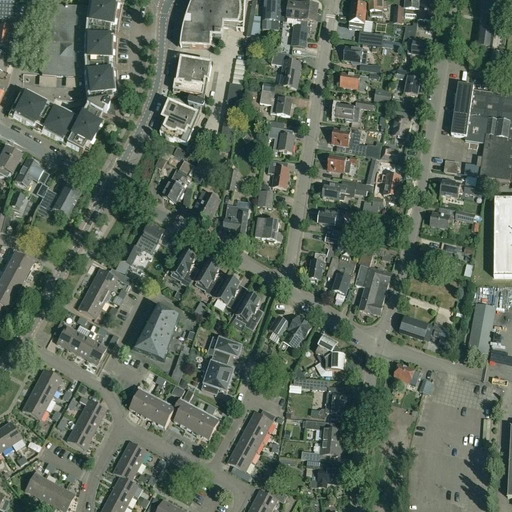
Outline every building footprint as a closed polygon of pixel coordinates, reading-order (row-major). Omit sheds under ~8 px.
[(17,0),(1,0),(2,4),(0,4),(0,23),(16,25),(17,0)] [(79,122),(26,95),(24,97),(19,95),(9,114),(14,117),(12,120),(33,130),(34,127),(43,132),(41,135),(61,145),(63,142),(67,144),(66,148),(82,156),(86,148),(89,149),(100,129),(96,127),(101,118),(101,117),(103,113),(110,116),(114,113),(111,97),(108,74),(108,63),(108,41),(110,30),(113,7),(115,2),(108,0),(92,0),(92,4),(88,3),(88,9),(67,8),(67,7),(65,7),(65,8),(45,7),(41,77),(81,79),(81,77),(83,77),(86,100),(87,106),(85,107),(85,110),(79,122)] [(222,38),(223,33),(224,30),(228,30),(228,26),(244,27),(245,2),(213,0),(196,0),(191,11),(186,27),(185,32),(183,41),(182,46),(182,50),(211,51),(211,44),(219,46),(221,42),(222,38)] [(279,23),(280,0),(263,0),(263,23),(279,23)] [(383,14),(383,11),(387,11),(387,5),(382,5),(382,0),(369,0),(370,14),(370,18),(382,19),(382,14),(383,14)] [(406,0),(405,20),(405,22),(410,23),(410,18),(410,16),(417,17),(418,17),(418,15),(419,0),(418,0),(406,0)] [(435,2),(419,0),(418,15),(418,17),(417,17),(417,22),(434,24),(435,2)] [(498,12),(500,3),(482,0),(480,17),(476,49),(492,51),(496,20),(497,20),(498,12)] [(349,31),(363,33),(366,6),(352,4),(349,24),(349,31)] [(287,21),(301,23),(302,16),(303,6),(302,7),(289,6),(287,21)] [(302,16),(301,23),(300,29),(301,29),(300,35),(294,34),(292,48),(293,48),(298,49),(305,50),(307,30),(303,30),(304,23),(316,24),(318,8),(303,6),(302,16)] [(394,10),(393,26),(401,27),(403,10),(394,10)] [(11,30),(7,30),(8,25),(0,24),(0,38),(9,40),(11,30)] [(372,38),(360,36),(358,47),(370,49),(372,38)] [(0,48),(7,50),(9,40),(0,38),(0,48)] [(428,51),(429,46),(419,45),(420,43),(414,42),(414,43),(409,42),(407,56),(412,57),(427,59),(429,57),(429,52),(428,51)] [(402,46),(384,44),(383,50),(401,52),(402,46)] [(344,61),(344,63),(352,65),(352,66),(359,67),(360,66),(365,67),(367,59),(366,59),(367,53),(346,50),(345,55),(343,57),(342,60),(344,61)] [(301,66),(286,63),(287,57),(273,54),(271,67),(284,69),(280,89),(296,91),(301,66)] [(209,84),(212,68),(197,65),(198,64),(197,63),(196,63),(194,62),(193,62),(190,62),(188,62),(188,64),(182,62),(180,71),(177,70),(173,95),(180,96),(180,94),(203,99),(206,83),(209,84)] [(379,76),(381,69),(371,67),(371,69),(360,67),(359,73),(379,76)] [(417,99),(420,83),(419,83),(420,79),(416,79),(416,76),(398,73),(396,81),(408,83),(405,97),(417,99)] [(341,86),(340,90),(357,92),(357,94),(366,95),(367,84),(365,84),(365,79),(360,79),(360,78),(342,76),(341,80),(340,80),(339,84),(341,86)] [(243,88),(230,86),(229,92),(242,94),(243,88)] [(474,89),(458,87),(457,99),(458,99),(457,108),(455,108),(451,138),(465,140),(465,144),(485,147),(480,180),(511,184),(511,186),(511,185),(511,97),(511,99),(473,93),(474,89)] [(392,95),(376,92),(374,105),(390,108),(392,95)] [(262,93),(260,106),(272,108),(271,116),(277,117),(290,120),(292,104),(279,102),(274,101),(275,95),(262,93)] [(205,110),(206,107),(191,102),(189,105),(189,108),(204,113),(205,110)] [(406,105),(392,102),(391,108),(405,111),(406,105)] [(372,114),(374,106),(357,103),(356,110),(372,114)] [(194,134),(191,132),(197,118),(176,109),(177,107),(170,105),(160,128),(163,129),(160,137),(166,139),(165,141),(168,142),(169,143),(170,144),(172,144),(174,144),(175,143),(188,148),(194,134)] [(336,116),(336,120),(345,122),(345,124),(352,125),(352,124),(358,125),(359,118),(353,117),(354,110),(337,107),(337,108),(335,109),(335,113),(336,116)] [(403,119),(395,117),(393,126),(394,127),(392,138),(406,141),(408,131),(409,132),(410,124),(402,122),(403,119)] [(281,142),(279,152),(279,154),(292,156),(294,140),(282,138),(283,132),(270,130),(268,140),(281,142)] [(330,145),(332,145),(331,147),(348,149),(350,139),(353,140),(354,139),(360,140),(361,134),(354,133),(354,136),(350,135),(334,132),(333,139),(331,139),(330,145)] [(383,148),(381,161),(397,163),(398,155),(391,154),(392,150),(383,148)] [(174,157),(196,167),(197,159),(177,149),(174,157)] [(0,159),(0,176),(7,180),(9,176),(12,177),(22,159),(5,150),(0,159)] [(326,171),(327,172),(327,173),(344,175),(345,166),(349,167),(349,165),(356,166),(357,161),(350,160),(350,162),(346,162),(346,161),(330,159),(329,165),(327,165),(326,171)] [(36,184),(42,173),(37,171),(38,168),(26,161),(13,184),(26,191),(31,181),(36,184)] [(469,163),(467,183),(478,185),(480,164),(469,163)] [(163,192),(165,193),(162,199),(168,202),(184,175),(188,177),(193,169),(184,164),(175,180),(173,179),(170,184),(168,187),(167,186),(163,192)] [(444,175),(456,177),(458,166),(446,164),(444,175)] [(274,177),(272,190),(286,192),(289,172),(275,170),(269,169),(268,176),(274,177)] [(233,193),(238,173),(230,171),(226,192),(233,193)] [(175,206),(178,200),(180,201),(183,195),(182,194),(183,191),(186,186),(185,186),(187,182),(186,182),(188,177),(184,175),(168,202),(175,206)] [(369,175),(367,187),(374,189),(375,186),(377,177),(369,175)] [(398,192),(399,192),(399,188),(400,180),(386,178),(383,197),(397,200),(398,192)] [(477,190),(489,192),(490,183),(478,181),(477,190)] [(458,201),(459,195),(473,197),(475,189),(454,186),(454,184),(446,182),(446,184),(442,183),(440,198),(458,201)] [(81,194),(65,186),(59,198),(48,192),(39,208),(51,214),(52,212),(67,220),(81,194)] [(329,191),(324,190),(323,200),(339,202),(344,203),(344,199),(353,200),(354,196),(366,198),(367,194),(372,195),(373,189),(355,186),(355,192),(346,190),(345,190),(341,190),(341,188),(330,186),(329,191)] [(19,211),(24,198),(23,198),(23,197),(15,194),(15,195),(10,208),(19,211)] [(203,194),(195,209),(200,211),(196,217),(198,218),(198,220),(201,222),(203,221),(210,224),(221,203),(203,194)] [(258,209),(272,211),(274,196),(260,194),(258,209)] [(241,198),(240,206),(253,208),(254,200),(241,198)] [(383,202),(373,200),(372,208),(382,210),(383,202)] [(511,201),(495,201),(494,280),(511,280),(511,201)] [(236,234),(236,238),(245,239),(249,211),(228,208),(226,222),(225,222),(224,232),(236,234)] [(320,218),(318,218),(317,224),(319,225),(318,226),(334,229),(335,228),(339,229),(341,217),(337,216),(337,214),(325,212),(324,217),(320,217),(320,218)] [(455,221),(473,225),(475,218),(457,213),(455,221)] [(477,213),(475,219),(483,221),(485,215),(477,213)] [(452,228),(453,219),(433,215),(430,228),(447,231),(448,228),(452,228)] [(6,218),(1,235),(7,236),(11,219),(6,218)] [(269,245),(273,246),(276,244),(276,243),(281,244),(282,237),(277,236),(279,225),(258,222),(255,240),(261,241),(266,242),(266,243),(267,243),(269,245)] [(156,247),(163,234),(148,226),(141,239),(142,239),(139,243),(148,248),(150,244),(156,247)] [(361,233),(344,229),(342,238),(362,242),(364,230),(361,230),(361,233)] [(326,236),(325,244),(338,246),(339,239),(326,236)] [(138,253),(129,248),(116,272),(134,281),(145,257),(138,253)] [(420,263),(419,264),(429,266),(428,267),(448,272),(452,255),(423,248),(421,257),(419,258),(419,262),(420,263)] [(192,271),(194,268),(191,267),(195,261),(184,254),(170,278),(180,284),(180,285),(188,290),(198,274),(192,271)] [(315,282),(320,283),(321,283),(323,273),(324,273),(325,266),(324,266),(326,257),(316,255),(314,264),(311,264),(308,281),(310,281),(311,283),(314,283),(315,282)] [(359,313),(370,316),(380,318),(382,310),(382,309),(388,286),(389,286),(391,277),(382,274),(382,272),(378,271),(377,273),(369,271),(372,258),(362,255),(358,268),(360,269),(355,288),(365,291),(359,313)] [(0,314),(2,310),(7,313),(33,266),(14,256),(0,282),(0,314)] [(332,294),(345,298),(349,286),(353,287),(355,278),(352,277),(356,264),(349,262),(350,259),(342,257),(340,263),(332,260),(328,272),(335,274),(334,277),(338,278),(332,294)] [(208,264),(195,288),(205,294),(204,295),(213,300),(222,284),(216,281),(218,278),(216,276),(219,270),(208,264)] [(154,268),(150,277),(159,282),(164,273),(154,268)] [(117,281),(99,271),(93,282),(111,291),(117,281)] [(129,289),(132,283),(122,277),(119,283),(129,289)] [(229,280),(216,301),(227,307),(226,309),(235,313),(242,300),(237,297),(238,294),(236,293),(240,287),(229,280)] [(88,292),(106,301),(111,291),(93,282),(88,292)] [(100,311),(106,301),(88,292),(83,302),(100,311)] [(260,303),(249,297),(235,321),(245,327),(244,329),(253,334),(262,317),(257,314),(258,311),(256,310),(260,303)] [(77,312),(95,322),(100,311),(83,302),(77,312)] [(157,303),(131,351),(162,363),(180,316),(157,303)] [(487,356),(496,309),(476,306),(468,353),(487,356)] [(194,316),(201,320),(204,314),(197,310),(194,316)] [(269,332),(273,335),(270,341),(276,345),(280,339),(281,339),(289,326),(278,319),(269,332)] [(304,341),(305,341),(313,329),(298,319),(282,343),(296,352),(304,341)] [(432,331),(433,329),(428,328),(428,326),(405,319),(400,336),(423,343),(423,342),(428,344),(432,331)] [(100,327),(107,331),(110,325),(104,322),(100,327)] [(433,329),(432,331),(435,332),(433,337),(440,340),(443,330),(443,328),(434,325),(433,329)] [(56,346),(66,352),(76,334),(65,328),(56,346)] [(443,330),(440,340),(447,342),(450,332),(443,330)] [(106,333),(102,331),(100,337),(97,342),(100,344),(106,333)] [(86,339),(85,339),(76,357),(86,362),(96,344),(91,342),(94,336),(89,333),(86,339)] [(66,352),(76,357),(85,339),(76,334),(66,352)] [(118,340),(113,337),(107,348),(112,351),(118,340)] [(208,356),(213,358),(226,363),(228,357),(237,360),(241,349),(213,339),(208,356)] [(336,351),(335,350),(337,347),(324,340),(315,356),(318,357),(317,359),(320,364),(339,354),(339,353),(338,353),(337,352),(336,351)] [(106,350),(96,344),(86,362),(97,368),(106,350)] [(171,380),(178,386),(189,356),(181,353),(171,380)] [(344,359),(340,359),(340,357),(339,356),(339,354),(320,364),(323,370),(325,370),(325,373),(343,374),(344,359)] [(208,376),(230,383),(233,372),(224,369),(226,363),(213,358),(210,365),(212,365),(208,376)] [(406,387),(407,385),(409,386),(411,380),(417,382),(420,375),(414,373),(414,372),(398,366),(394,379),(401,382),(400,385),(406,387)] [(43,373),(38,383),(56,392),(61,382),(43,373)] [(204,386),(203,386),(201,392),(215,397),(217,391),(226,394),(230,383),(208,376),(204,386)] [(317,383),(294,381),(294,388),(301,389),(301,390),(316,391),(328,393),(325,415),(331,416),(347,418),(348,407),(349,407),(350,399),(343,398),(344,385),(328,384),(317,383)] [(423,382),(419,393),(425,395),(430,396),(434,385),(423,382)] [(50,403),(56,392),(38,383),(32,393),(50,403)] [(175,388),(171,395),(181,400),(185,393),(175,388)] [(183,402),(189,405),(194,395),(188,392),(183,402)] [(32,393),(27,403),(45,413),(50,403),(32,393)] [(174,412),(139,393),(129,412),(165,431),(172,419),(176,421),(174,424),(209,444),(219,425),(179,403),(174,412)] [(106,412),(81,399),(78,404),(85,408),(82,413),(100,423),(106,412)] [(39,423),(45,413),(27,403),(21,413),(39,423)] [(206,412),(213,416),(216,411),(208,407),(206,412)] [(260,418),(255,415),(249,425),(267,434),(275,419),(263,412),(260,418)] [(95,433),(100,423),(82,413),(77,423),(95,433)] [(484,421),(482,446),(489,447),(490,421),(484,421)] [(77,423),(72,434),(89,443),(95,433),(77,423)] [(305,431),(313,432),(319,433),(320,424),(306,423),(306,424),(303,423),(303,429),(305,429),(305,431)] [(21,441),(10,425),(0,431),(11,448),(21,441)] [(267,434),(249,425),(244,435),(261,445),(267,434)] [(11,448),(0,431),(0,452),(2,454),(11,448)] [(342,433),(322,431),(320,444),(341,446),(341,445),(343,444),(343,439),(341,438),(342,433)] [(66,444),(84,453),(89,443),(72,434),(66,444)] [(261,445),(244,435),(238,445),(256,455),(261,445)] [(38,455),(41,450),(30,444),(27,449),(38,455)] [(320,444),(319,457),(339,459),(340,454),(342,453),(342,448),(341,447),(341,446),(320,444)] [(147,455),(130,445),(124,455),(142,465),(147,455)] [(256,455),(238,445),(233,455),(251,465),(256,455)] [(307,462),(307,463),(316,464),(317,456),(317,455),(302,454),(301,462),(307,462)] [(119,465),(136,475),(142,465),(124,455),(119,465)] [(227,466),(245,475),(251,465),(233,455),(227,466)] [(327,486),(342,488),(343,476),(335,475),(335,474),(328,473),(324,472),(325,465),(316,464),(307,463),(306,471),(313,471),(312,484),(319,485),(318,490),(326,490),(327,486)] [(138,488),(131,485),(136,475),(119,465),(113,475),(138,489),(138,488)] [(113,476),(120,479),(115,489),(132,499),(138,489),(113,475),(113,476)] [(34,499),(44,481),(34,476),(24,493),(34,499)] [(44,481),(34,499),(45,504),(54,487),(44,481)] [(55,510),(64,492),(54,487),(45,504),(55,510)] [(115,489),(109,499),(127,509),(132,499),(115,489)] [(66,511),(75,497),(64,492),(55,510),(58,511),(66,511)] [(260,493),(254,503),(270,511),(272,511),(278,503),(260,493)] [(284,506),(288,498),(284,496),(280,503),(284,506)] [(0,510),(3,511),(5,511),(9,503),(2,500),(3,500),(0,498),(0,510)] [(125,511),(127,509),(109,499),(104,509),(108,511),(125,511)] [(163,502),(157,511),(170,511),(173,508),(163,502)] [(270,511),(254,503),(249,511),(270,511)]
